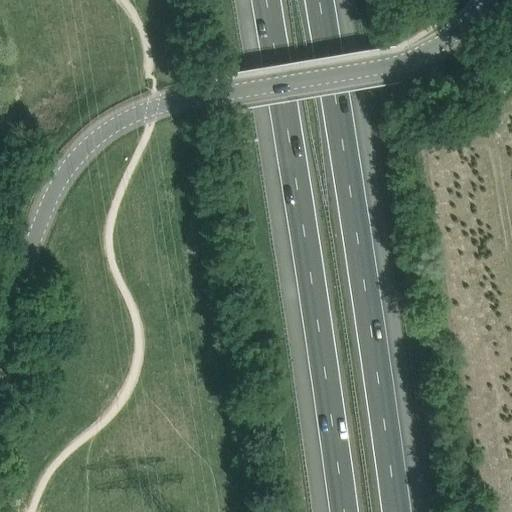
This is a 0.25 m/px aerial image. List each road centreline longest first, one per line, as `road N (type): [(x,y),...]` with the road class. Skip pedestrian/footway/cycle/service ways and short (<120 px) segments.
road 1 (tertiary): [(0,348),(47,203),(100,134),(155,106),(417,58),(469,23),(487,0)]
road 2 (motorway): [(396,511),(323,0)]
road 3 (motorway): [(272,0),(344,511)]
